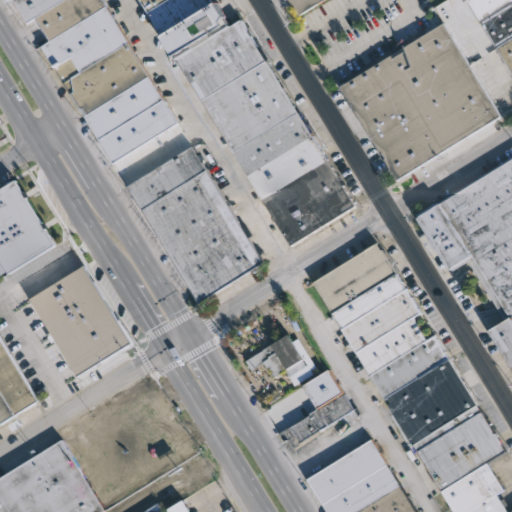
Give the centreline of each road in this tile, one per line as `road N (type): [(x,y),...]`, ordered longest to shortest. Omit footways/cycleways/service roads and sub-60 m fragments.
road 1 (primary): [(300,511),(0,25)]
road 2 (residential): [(511,409),(259,0)]
road 3 (residential): [(168,352),(511,139)]
road 4 (primary): [(0,82),(113,265)]
road 5 (residential): [(0,452),(168,352)]
road 6 (primary): [(168,352),(261,511)]
